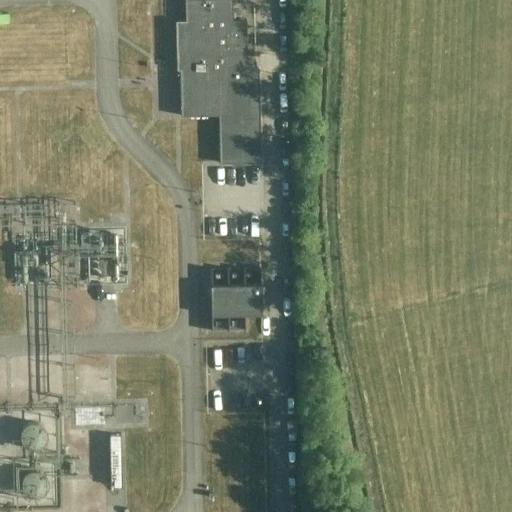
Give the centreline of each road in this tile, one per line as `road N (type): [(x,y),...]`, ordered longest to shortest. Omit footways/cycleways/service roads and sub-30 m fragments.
road 1 (unclassified): [(279,511),(270,0)]
road 2 (unknown): [(0,351),(190,343)]
